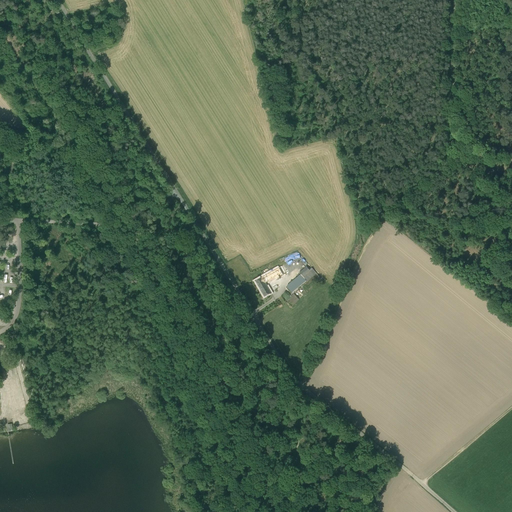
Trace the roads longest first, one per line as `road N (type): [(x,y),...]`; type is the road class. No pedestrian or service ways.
road 1 (track): [(267,461),(119,223)]
road 2 (track): [(449,155),(373,225),(299,385)]
road 3 (unclassified): [(299,385),(174,190)]
road 4 (unclassified): [(57,0),(174,190)]
road 5 (unclassified): [(299,385),(454,511)]
road 6 (unclassified): [(174,190),(119,223),(0,219)]
road 7 (track): [(452,0),(449,155)]
